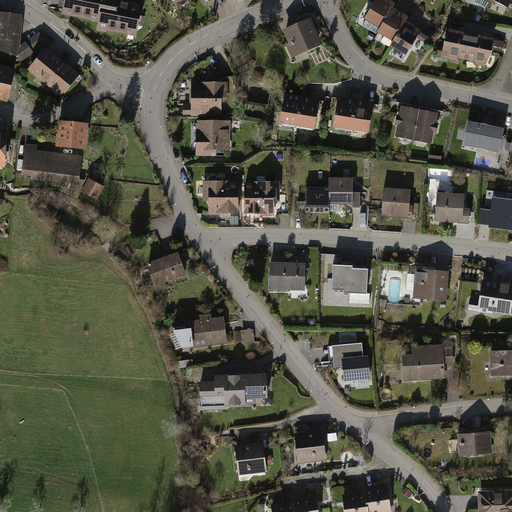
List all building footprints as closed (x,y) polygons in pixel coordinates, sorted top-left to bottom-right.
[(117,1),(117,0),(64,0),(62,15),(98,21),(96,28),(137,35),(142,5),(117,1)] [(395,9),(398,5),(389,0),(379,0),(368,21),(384,29),(395,9)] [(409,23),(412,18),(395,9),(384,29),(382,33),(398,43),(409,23)] [(20,45),(23,17),(0,14),(0,49),(19,55),(18,60),(50,40),(40,33),(20,45)] [(294,60),(325,45),(313,21),(286,33),(292,45),(288,46),(294,60)] [(410,56),(424,31),(409,23),(398,43),(395,48),(410,56)] [(496,56),(498,39),(485,37),(484,46),(469,44),(470,34),(459,32),(460,27),(448,25),(446,37),(448,37),(447,52),(438,51),(438,57),(489,65),(496,56)] [(47,83),(65,62),(50,49),(32,70),(47,83)] [(62,96),(80,75),(65,62),(47,83),(62,96)] [(0,98),(8,100),(17,70),(0,65),(0,98)] [(186,115),(224,115),(224,90),(229,90),(229,84),(193,84),(193,105),(185,105),(186,115)] [(289,96),(285,126),(301,128),(305,99),(289,96)] [(305,99),(301,128),(318,130),(322,101),(305,99)] [(342,99),(337,129),(354,131),(358,102),(342,99)] [(358,102),(354,131),(371,133),(375,104),(358,102)] [(403,108),(398,137),(416,141),(421,111),(403,108)] [(421,111),(416,141),(433,144),(438,115),(421,111)] [(463,146),(502,154),(508,128),(469,120),(463,146)] [(59,148),(90,150),(91,125),(60,123),(59,148)] [(221,150),(232,150),(232,123),(198,123),(199,156),(221,156),(221,150)] [(0,168),(8,169),(9,136),(0,135),(0,168)] [(24,176),(81,181),(83,155),(38,151),(39,145),(28,144),(24,176)] [(97,200),(105,187),(91,178),(83,191),(97,200)] [(332,190),(333,204),(356,204),(356,207),(363,207),(363,193),(356,193),(356,180),(332,180),(332,190)] [(212,214),(242,214),(242,183),(205,184),(205,202),(212,202),(212,214)] [(249,214),(277,214),(277,190),(282,190),(282,184),(248,185),(249,214)] [(333,204),(332,190),(309,190),(309,214),(333,214),(333,204)] [(385,217),(413,217),(414,191),(386,190),(385,217)] [(437,220),(471,223),(472,209),(467,208),(468,196),(439,194),(437,220)] [(511,202),(494,200),(492,213),(481,212),(480,224),(490,225),(490,227),(511,230),(511,219),(510,219),(511,202)] [(167,283),(189,275),(181,253),(150,265),(159,291),(169,288),(167,283)] [(272,290),(308,290),(308,264),(272,264),(272,290)] [(335,292),(369,295),(371,268),(337,265),(335,292)] [(450,303),(451,272),(413,270),(412,301),(450,303)] [(471,310),(511,313),(511,285),(484,283),(483,299),(473,298),(471,310)] [(186,351),(229,344),(227,318),(214,320),(213,314),(201,316),(202,320),(191,322),(191,331),(177,333),(186,351)] [(244,343),(256,341),(255,330),(243,331),(244,343)] [(407,380),(447,378),(446,364),(455,364),(454,346),(405,348),(407,380)] [(495,374),(511,373),(511,352),(494,353),(495,374)] [(369,377),(366,357),(342,359),(344,380),(369,377)] [(259,396),(272,396),(271,371),(218,373),(218,381),(204,381),(204,395),(229,394),(229,404),(259,402),(259,396)] [(461,455),(492,453),(490,430),(459,433),(461,455)] [(299,461),(326,459),(325,431),(297,433),(299,461)] [(239,475),(266,472),(263,443),(236,445),(239,475)] [(370,511),(391,511),(387,485),(367,488),(367,492),(370,511)] [(511,511),(511,489),(483,489),(482,511),(511,511)] [(370,511),(367,492),(344,495),(346,511),(370,511)] [(297,511),(318,511),(316,495),(295,498),(296,502),(297,511)] [(297,511),(296,502),(272,505),(273,511),(297,511)]
